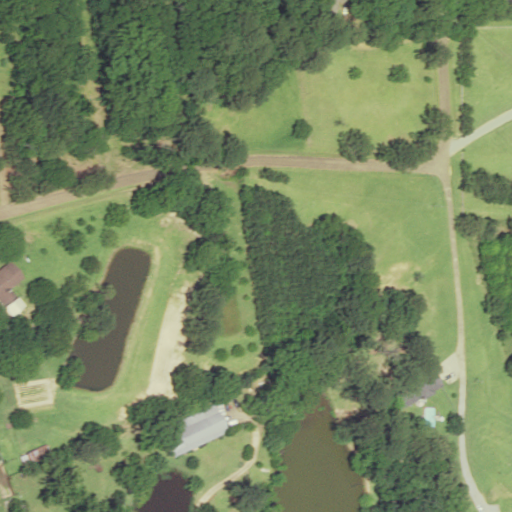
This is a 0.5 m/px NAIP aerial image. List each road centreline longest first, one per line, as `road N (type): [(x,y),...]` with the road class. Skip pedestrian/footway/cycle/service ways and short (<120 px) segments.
road 1 (residential): [(511,0),(441,19),(436,167),(251,158),(173,165),(0,213)]
road 2 (residential): [(193,511),(197,498),(235,473),(252,448),(249,417)]
